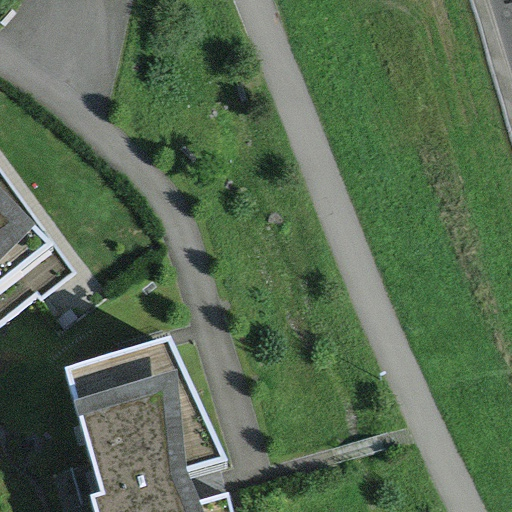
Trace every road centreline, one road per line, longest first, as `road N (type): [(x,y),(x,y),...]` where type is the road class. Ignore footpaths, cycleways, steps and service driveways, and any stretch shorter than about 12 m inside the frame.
road 1 (motorway): [(269,0),(425,511)]
road 2 (residential): [(0,57),(110,147),(172,222),(248,481)]
road 3 (motorway): [(511,404),(391,0)]
